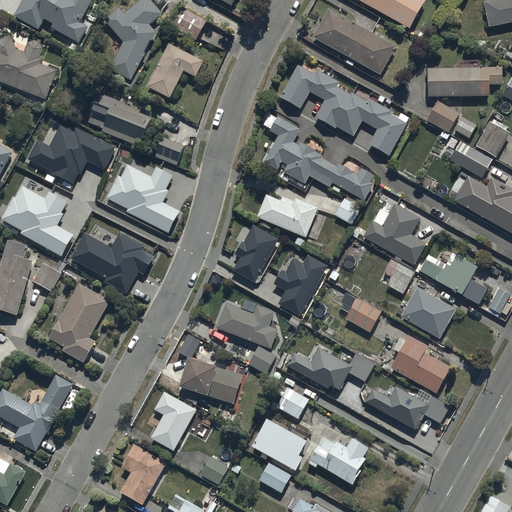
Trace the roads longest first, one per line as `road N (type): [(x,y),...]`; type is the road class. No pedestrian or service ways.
road 1 (residential): [(52,511),(189,263)]
road 2 (residential): [(287,0),(244,80),(189,263)]
road 3 (tertiary): [(502,395),(438,511)]
